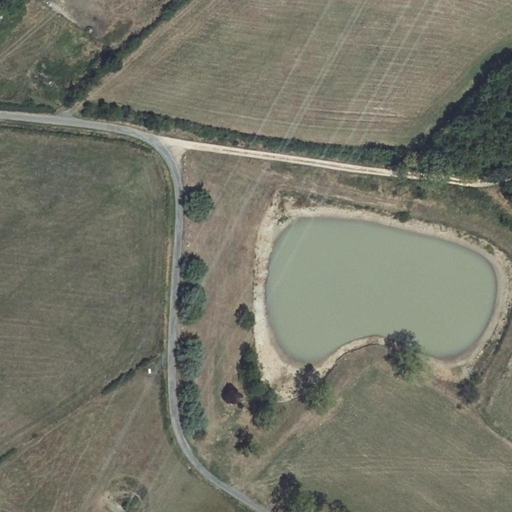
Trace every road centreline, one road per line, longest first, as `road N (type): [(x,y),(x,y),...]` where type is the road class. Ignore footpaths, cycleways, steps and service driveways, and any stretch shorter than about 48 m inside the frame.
road 1 (unclassified): [(257,511),(198,471),(173,425),(179,199),(168,157),(121,129),(0,115)]
road 2 (track): [(159,146),(468,184),(511,177)]
road 3 (track): [(58,120),(194,0)]
